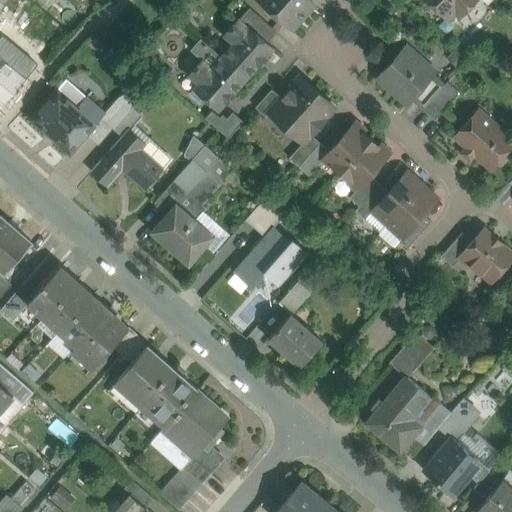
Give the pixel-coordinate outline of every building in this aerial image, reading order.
[(8,0),(4,6),(0,11),(0,29),(3,27),(4,28),(26,0),(25,0),(8,0)] [(310,0),(258,0),(292,29),(314,4),(310,0)] [(429,0),(448,18),(455,12),(459,16),(474,0),(429,0)] [(276,31),(249,8),(239,19),(266,43),(267,42),(276,31)] [(239,19),(238,18),(223,35),(232,43),(220,56),(220,57),(246,80),(259,65),(260,66),(267,58),(266,57),(274,48),(267,42),(266,43),(239,19)] [(0,58),(25,79),(34,68),(0,39),(0,58)] [(220,56),(200,39),(191,50),(202,59),(188,75),(197,83),(193,88),(194,89),(190,93),(198,101),(202,97),(219,111),(226,102),(227,103),(234,95),(233,94),(246,80),(220,57),(220,56)] [(413,52),(400,53),(399,53),(377,78),(406,103),(411,97),(432,74),(435,71),(414,52),(413,52)] [(25,79),(0,58),(0,100),(5,104),(25,79)] [(432,74),(411,97),(423,108),(444,85),(444,84),(432,74)] [(285,127),(317,91),(299,75),(280,97),(267,111),(268,112),(285,127)] [(444,85),(423,108),(435,118),(459,91),(447,81),(444,84),(444,85)] [(97,123),(57,89),(34,115),(61,138),(57,141),(71,153),(97,123)] [(271,89),(255,107),(265,116),(268,112),(267,111),(280,97),(271,89)] [(317,91),(285,127),(303,143),(304,143),(311,135),(335,107),(317,91)] [(123,100),(104,121),(113,129),(131,108),(123,100)] [(131,108),(113,129),(123,137),(130,129),(132,130),(143,118),(131,108)] [(511,138),(479,109),(455,137),(490,167),(494,162),(496,164),(501,165),(506,160),(504,154),(502,153),(511,142),(511,138)] [(232,112),(227,118),(222,114),(220,118),(212,111),(205,118),(228,138),(243,121),(232,112)] [(329,151),(322,158),(323,159),(340,173),(371,139),(353,123),(329,151)] [(132,130),(130,129),(123,137),(92,172),(107,185),(123,167),(146,188),(163,169),(141,149),(146,143),(132,130)] [(303,143),(289,158),(299,167),(320,143),(311,135),(304,143),(303,143)] [(205,145),(195,137),(186,154),(192,159),(193,159),(205,145)] [(371,139),(340,173),(357,189),(358,189),(370,175),(388,155),(371,139)] [(320,143),(299,167),(308,175),(323,159),(322,158),(329,151),(320,143)] [(232,170),(205,145),(193,159),(207,172),(220,184),(232,170)] [(192,159),(173,180),(187,192),(188,194),(189,193),(207,172),(193,159),(192,159)] [(207,172),(189,193),(202,205),(220,184),(207,172)] [(370,175),(358,189),(357,189),(349,197),(359,206),(379,183),(370,175)] [(388,191),(372,209),(373,210),(388,223),(422,184),(413,176),(409,181),(402,175),(388,191)] [(173,180),(154,202),(162,220),(176,204),(187,192),(173,180)] [(379,183),(359,206),(355,210),(365,219),(373,210),(372,209),(388,191),(379,183)] [(388,223),(379,233),(394,246),(399,240),(402,236),(403,237),(424,214),(434,203),(427,196),(431,192),(422,184),(388,223)] [(202,205),(189,193),(188,194),(187,192),(176,204),(195,221),(206,208),(202,205)] [(264,236),(274,226),(289,210),(269,193),(246,220),(264,236)] [(195,221),(176,204),(162,220),(152,231),(189,263),(203,246),(200,243),(209,233),(195,221)] [(31,241),(0,214),(0,269),(4,273),(31,241)] [(424,214),(403,237),(402,236),(399,240),(407,248),(431,221),(424,214)] [(233,271),(252,287),(265,274),(279,285),(308,252),(293,238),(291,241),(274,226),(264,236),(233,271)] [(491,235),(483,228),(473,240),(461,254),(462,255),(492,280),(511,256),(511,253),(500,243),(502,241),(492,233),(491,235)] [(473,240),(462,231),(441,255),(453,265),(462,255),(461,254),(473,240)] [(76,280),(60,265),(30,300),(27,303),(28,304),(43,318),(76,280)] [(475,268),(469,275),(484,287),(489,280),(475,268)] [(0,274),(0,297),(12,285),(0,274)] [(92,294),(76,280),(43,318),(59,332),(92,294)] [(298,281),(279,303),(291,314),(310,292),(298,281)] [(30,300),(19,291),(2,310),(14,320),(28,304),(27,303),(30,300)] [(92,294),(59,332),(75,346),(108,308),(92,294)] [(116,315),(108,308),(75,346),(96,365),(114,346),(128,329),(114,318),(116,315)] [(305,334),(287,318),(270,338),(301,366),(323,341),(309,329),(305,334)] [(128,329),(114,346),(122,353),(138,334),(130,327),(128,329)] [(417,332),(389,362),(406,378),(408,376),(408,377),(434,347),(417,332)] [(138,334),(122,353),(132,363),(147,346),(148,347),(150,345),(138,334)] [(132,363),(117,380),(143,404),(174,369),(148,347),(147,346),(132,363)] [(24,384),(0,362),(0,383),(14,396),(24,384)] [(174,369),(143,404),(166,424),(196,389),(174,369)] [(406,378),(368,423),(402,452),(415,436),(406,428),(432,397),(408,377),(408,376),(406,378)] [(0,383),(0,411),(14,396),(0,383)] [(166,424),(160,431),(190,458),(227,416),(196,389),(166,424)] [(463,398),(438,428),(452,439),(456,442),(465,429),(480,417),(470,409),(472,406),(463,398)] [(478,462),(468,473),(479,482),(488,471),(499,458),(465,429),(456,442),(480,462),(479,463),(478,462)] [(452,439),(425,471),(452,495),(453,494),(452,493),(468,473),(478,462),(479,463),(480,462),(456,442),(452,439)] [(479,482),(473,489),(482,497),(498,479),(488,471),(479,482)] [(155,499),(132,480),(123,490),(135,501),(136,500),(147,509),(155,499)] [(508,511),(511,508),(511,488),(501,480),(477,509),(480,511),(508,511)] [(324,511),(330,506),(300,481),(275,511),(324,511)] [(7,495),(0,502),(0,511),(19,511),(23,508),(7,495)] [(150,511),(147,509),(136,500),(135,501),(125,511),(150,511)]
